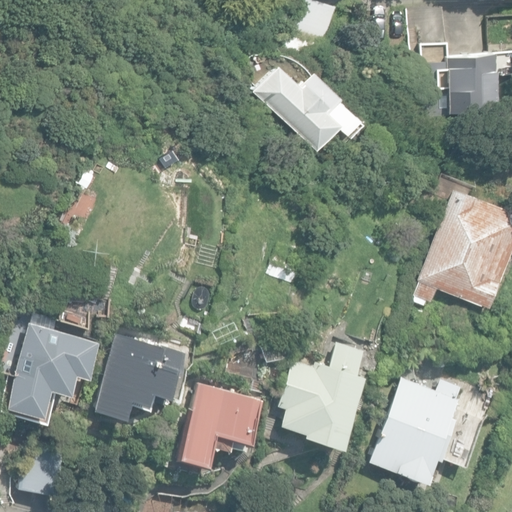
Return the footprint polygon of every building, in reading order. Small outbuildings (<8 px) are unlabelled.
[(301,0),(292,29),(322,39),(333,6),(315,0),(301,0)] [(415,60),(419,118),(448,116),(447,111),(482,108),(481,101),(494,100),(490,49),(439,53),(440,58),(415,60)] [(249,88),(313,147),(335,122),(325,112),(338,97),(309,70),(296,85),(272,63),(249,88)] [(327,114),(346,132),(357,121),(339,103),(327,114)] [(434,285),(485,306),(511,240),(511,209),(504,207),(502,208),(451,188),(415,278),(417,278),(411,293),(428,300),(434,285)] [(56,226),(62,214),(54,210),(48,222),(56,226)] [(267,262),(293,272),(301,250),(276,240),(267,262)] [(2,404),(39,415),(47,387),(67,393),(74,372),(86,376),(96,341),(52,328),(54,320),(31,313),(29,321),(26,320),(2,404)] [(90,407),(122,416),(128,398),(145,403),(149,391),(165,396),(173,369),(177,370),(183,350),(114,330),(90,407)] [(281,351),(278,340),(249,350),(247,346),(243,347),(247,360),(261,355),(262,357),(281,351)] [(301,433),(338,445),(361,374),(354,372),(361,349),(334,340),(327,363),(313,359),(311,364),(290,357),(275,403),(283,405),(278,422),(302,430),(301,433)] [(367,459),(424,481),(434,457),(438,458),(453,417),(449,415),(456,396),(453,395),(457,385),(438,377),(434,388),(399,375),(367,459)] [(176,454),(203,462),(208,443),(226,448),(230,435),(248,440),(260,398),(195,381),(176,454)] [(16,485),(53,492),(60,453),(23,446),(16,485)] [(237,511),(259,511),(264,491),(243,487),(237,511)] [(157,511),(223,511),(225,496),(204,493),(201,497),(154,492),(157,511)]
